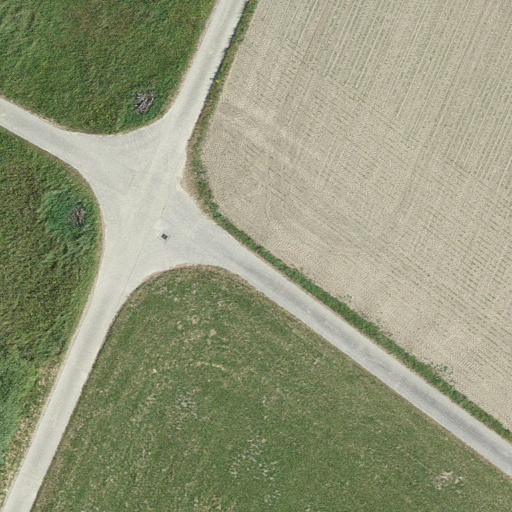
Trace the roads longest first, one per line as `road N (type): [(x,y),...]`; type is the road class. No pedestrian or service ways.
road 1 (track): [(224,0),(7,511)]
road 2 (track): [(511,467),(141,194)]
road 3 (track): [(0,117),(141,194)]
